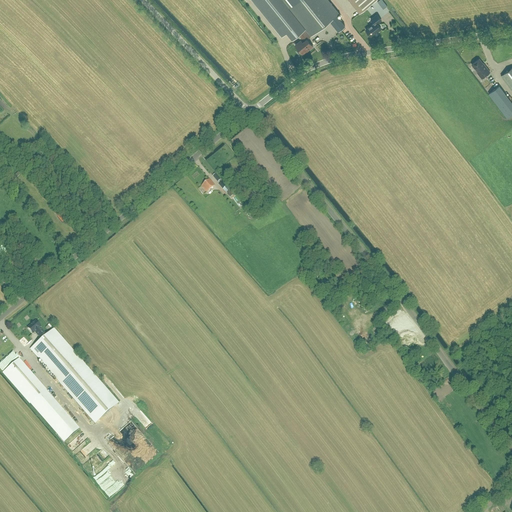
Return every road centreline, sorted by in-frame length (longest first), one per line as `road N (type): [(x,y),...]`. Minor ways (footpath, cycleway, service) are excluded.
road 1 (unclassified): [(511,451),(248,112)]
road 2 (unclassified): [(0,319),(248,112)]
road 3 (unclassified): [(248,112),(294,75),(334,57),(511,30)]
road 4 (unclassified): [(248,112),(143,0)]
